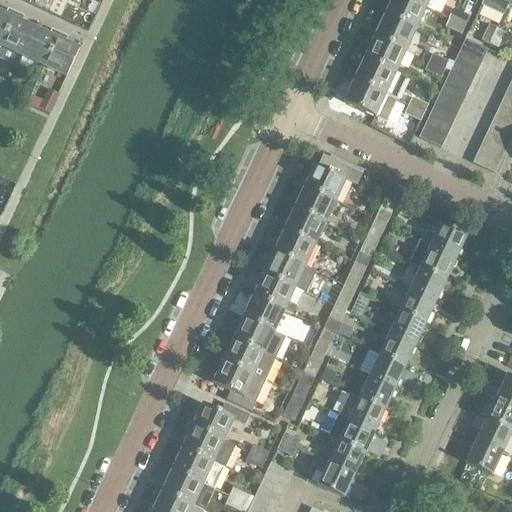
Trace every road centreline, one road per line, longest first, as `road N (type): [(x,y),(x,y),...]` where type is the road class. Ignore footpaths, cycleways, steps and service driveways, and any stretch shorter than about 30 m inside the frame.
road 1 (residential): [(104,511),(291,115)]
road 2 (residential): [(386,511),(511,258)]
road 3 (residential): [(511,233),(497,213),(291,115)]
road 4 (residential): [(291,115),(341,0)]
